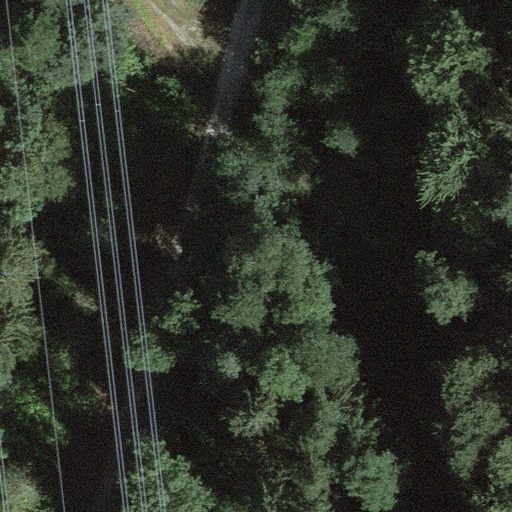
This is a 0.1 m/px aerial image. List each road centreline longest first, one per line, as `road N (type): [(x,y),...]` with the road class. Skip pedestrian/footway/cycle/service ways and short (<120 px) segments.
road 1 (track): [(253,0),(100,511)]
road 2 (track): [(386,0),(442,203),(479,397),(480,511)]
